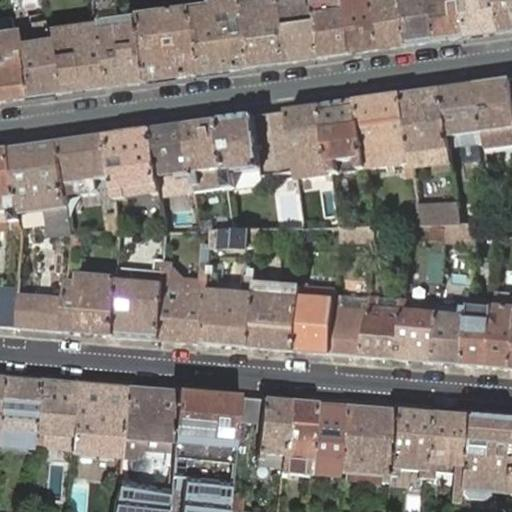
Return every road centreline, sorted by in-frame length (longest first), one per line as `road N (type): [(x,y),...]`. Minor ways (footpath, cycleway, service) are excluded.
road 1 (tertiary): [(0,127),(511,57)]
road 2 (residential): [(511,395),(0,352)]
